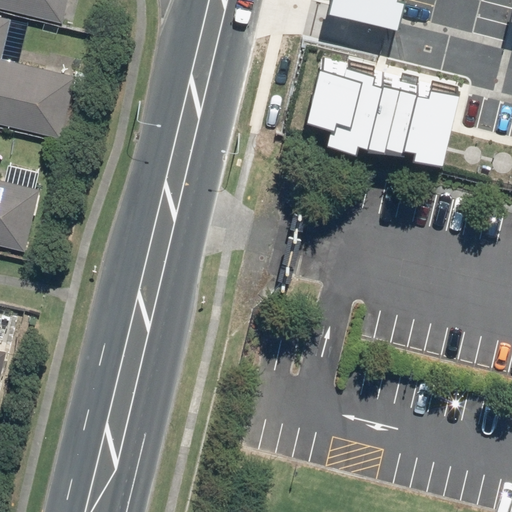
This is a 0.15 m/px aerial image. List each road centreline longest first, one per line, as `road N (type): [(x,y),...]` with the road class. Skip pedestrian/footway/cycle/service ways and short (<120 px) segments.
road 1 (secondary): [(213,67),(152,313)]
road 2 (secondary): [(117,467),(152,313)]
